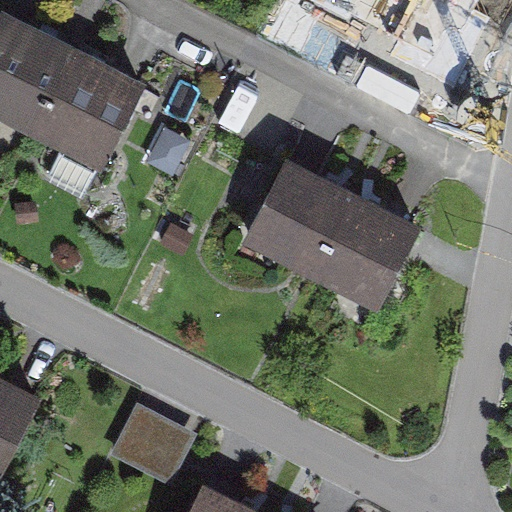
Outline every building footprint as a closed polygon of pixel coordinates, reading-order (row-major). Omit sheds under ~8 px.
[(136,76),(15,11),(0,38),(0,104),(94,155),(136,76)] [(308,166),(286,155),(245,236),(376,302),(417,220),(398,211),(365,194),(340,181),(308,166)] [(0,454),(32,390),(0,374),(0,454)] [(171,475),(194,429),(139,401),(115,447),(171,475)] [(264,511),(214,486),(200,511),(264,511)]
